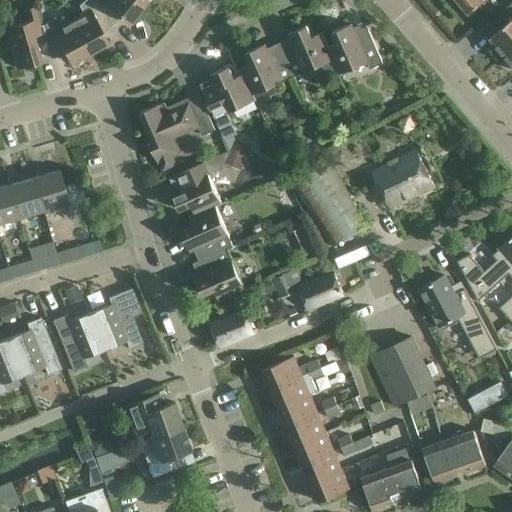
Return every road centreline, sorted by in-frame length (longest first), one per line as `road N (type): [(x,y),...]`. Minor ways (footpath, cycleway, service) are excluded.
road 1 (residential): [(191,368),(371,292),(385,261),(404,247),(511,199)]
road 2 (residential): [(511,144),(387,0)]
road 3 (residential): [(146,251),(100,90)]
road 4 (residential): [(191,368),(249,511)]
road 5 (residential): [(146,251),(0,296)]
road 6 (residential): [(100,90),(154,68),(211,0)]
road 7 (residential): [(191,368),(146,251)]
